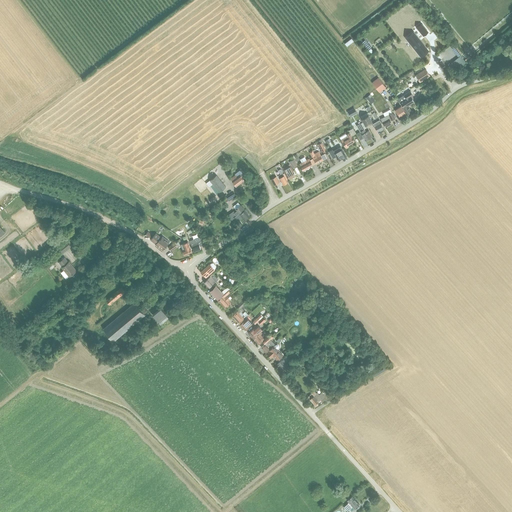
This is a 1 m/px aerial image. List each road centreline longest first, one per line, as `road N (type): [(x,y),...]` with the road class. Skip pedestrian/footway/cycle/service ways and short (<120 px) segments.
road 1 (unclassified): [(184,268),(460,85),(511,71)]
road 2 (unclassified): [(398,511),(184,268)]
road 3 (unclassified): [(184,268),(123,227),(0,182)]
